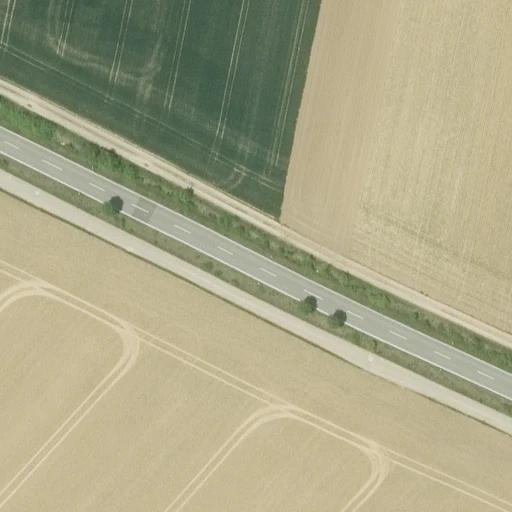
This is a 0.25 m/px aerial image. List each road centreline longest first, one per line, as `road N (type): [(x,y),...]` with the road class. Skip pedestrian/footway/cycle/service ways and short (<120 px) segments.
road 1 (track): [(511,371),(0,118)]
road 2 (track): [(511,457),(395,408),(0,210)]
road 3 (tertiary): [(511,416),(0,170)]
